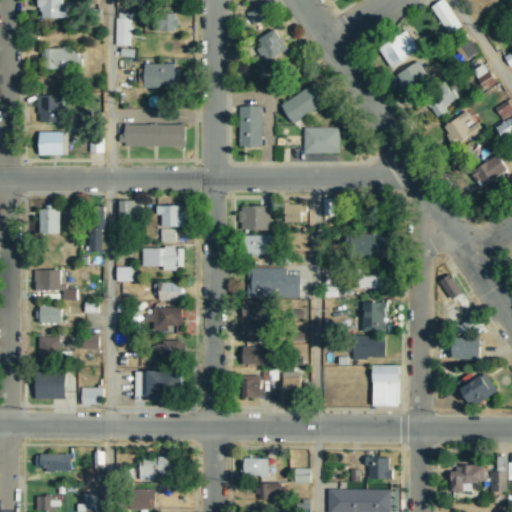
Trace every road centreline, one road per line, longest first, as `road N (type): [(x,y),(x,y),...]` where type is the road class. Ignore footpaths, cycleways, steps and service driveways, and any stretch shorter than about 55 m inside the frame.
road 1 (residential): [(7,423),(5,0)]
road 2 (residential): [(511,315),(305,0)]
road 3 (residential): [(213,428),(215,180)]
road 4 (residential): [(419,429),(426,241),(442,214)]
road 5 (residential): [(213,428),(7,423)]
road 6 (residential): [(418,181),(215,180)]
road 7 (residential): [(215,180),(216,0)]
